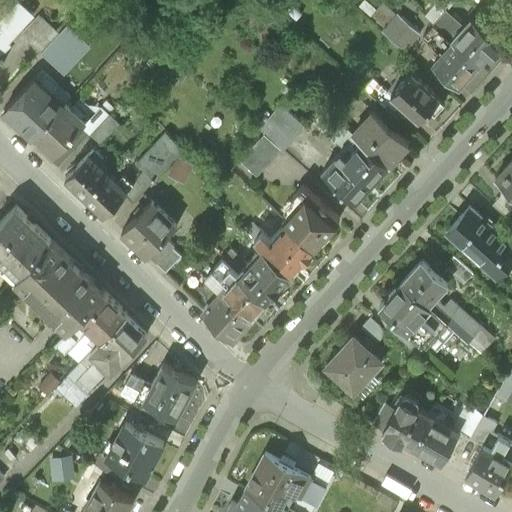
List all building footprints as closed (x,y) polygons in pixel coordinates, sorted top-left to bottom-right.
[(19,0),(17,0),(0,19),(0,55),(11,44),(8,41),(34,14),(19,0)] [(114,2),(112,0),(94,0),(107,11),(114,2)] [(358,6),(382,28),(395,13),(383,2),(375,11),(363,0),(358,6)] [(434,0),(437,2),(446,10),(455,0),(434,0)] [(472,17),(462,27),(461,26),(463,25),(446,10),(437,2),(425,15),(433,22),(479,64),(489,52),(491,54),(500,45),(497,43),(499,41),(472,17)] [(382,28),(381,29),(403,49),(418,32),(396,12),(395,13),(382,28)] [(42,51),(43,50),(59,33),(39,14),(22,32),(42,51)] [(458,86),(479,64),(433,22),(421,35),(441,53),(432,63),(458,86)] [(62,29),(59,33),(43,50),(62,68),(81,47),(62,29)] [(4,107),(33,135),(65,102),(71,96),(42,68),(4,107)] [(444,103),(410,72),(390,95),(404,108),(420,122),(430,110),(434,114),(444,103)] [(395,117),(404,108),(390,95),(372,78),(363,88),(395,117)] [(80,97),(70,107),(84,120),(93,110),(80,97)] [(70,107),(65,102),(33,135),(54,155),(80,127),(85,122),(84,120),(70,107)] [(255,126),(264,134),(281,150),(282,151),(305,126),(280,104),(268,118),(265,115),(255,126)] [(99,107),(85,122),(80,127),(89,135),(90,133),(100,143),(119,123),(109,113),(108,115),(99,107)] [(326,108),(313,122),(325,133),(338,119),(326,108)] [(372,111),(353,132),(389,165),(408,143),(372,111)] [(355,202),(389,165),(353,132),(338,119),(325,133),(334,142),(336,139),(345,147),(322,173),(355,202)] [(131,168),(138,175),(134,179),(144,189),(176,156),(183,149),(166,132),(131,168)] [(256,176),(281,150),(264,134),(239,160),(256,176)] [(65,175),(85,195),(108,171),(87,152),(65,175)] [(193,164),(176,156),(167,176),(183,184),(193,164)] [(511,158),(495,177),(507,188),(511,192),(511,158)] [(115,178),(108,171),(85,195),(103,212),(122,191),(132,182),(121,171),(115,178)] [(134,179),(132,182),(122,191),(132,201),(144,189),(134,179)] [(285,218),(288,221),(315,245),(321,239),(326,239),(331,233),(330,229),(340,218),(303,185),(292,198),(298,203),(285,218)] [(506,218),(511,211),(511,192),(507,188),(491,204),(506,218)] [(151,200),(122,231),(147,255),(165,237),(177,225),(151,200)] [(0,220),(0,256),(18,274),(51,239),(15,205),(0,220)] [(447,231),(496,274),(511,256),(511,242),(470,205),(447,231)] [(313,247),(315,245),(288,221),(271,240),(252,222),(246,230),(262,245),(292,271),(305,257),(309,257),(314,252),(313,247)] [(173,245),(165,237),(147,255),(166,273),(182,255),(172,246),(173,245)] [(14,278),(68,328),(105,290),(51,239),(18,274),(14,278)] [(247,262),(238,272),(268,298),(292,271),(262,245),(247,262)] [(230,247),(221,256),(238,272),(247,262),(230,247)] [(221,256),(204,275),(251,317),(268,298),(238,272),(221,256)] [(433,257),(428,263),(439,274),(445,267),(463,283),(472,273),(453,256),(444,266),(433,257)] [(422,258),(402,280),(428,304),(433,298),(448,282),(439,274),(428,263),(422,258)] [(233,336),(251,317),(204,275),(193,265),(185,273),(199,286),(197,289),(210,300),(203,308),(233,336)] [(443,319),(428,304),(402,280),(379,305),(392,317),(407,332),(408,331),(421,342),(423,340),(443,319)] [(89,327),(101,339),(127,312),(105,290),(68,328),(55,342),(61,348),(57,352),(61,356),(67,350),(89,327)] [(440,300),(436,301),(433,298),(428,304),(443,319),(455,329),(481,353),(493,339),(450,300),(444,305),(440,300)] [(148,332),(127,312),(101,339),(79,361),(67,373),(88,393),(148,332)] [(407,332),(392,317),(385,325),(413,351),(421,342),(408,331),(407,332)] [(387,332),(372,319),(365,327),(379,340),(387,332)] [(434,351),(455,329),(443,319),(423,340),(434,351)] [(89,327),(67,350),(79,361),(101,339),(89,327)] [(383,360),(354,333),(348,340),(338,347),(337,349),(337,351),(338,351),(327,363),(364,397),(379,380),(370,373),(383,360)] [(150,385),(143,399),(145,399),(178,417),(197,380),(163,362),(150,385)] [(511,366),(505,375),(494,392),(511,402),(511,366)] [(60,381),(50,371),(37,385),(47,394),(60,381)] [(143,399),(150,385),(131,374),(120,392),(143,403),(145,399),(143,399)] [(400,397),(395,407),(383,428),(413,445),(430,414),(400,397)] [(383,428),(395,407),(384,402),(373,423),(383,428)] [(470,437),(482,414),(473,405),(471,408),(464,404),(452,426),(459,430),(459,431),(470,437)] [(452,426),(430,414),(413,445),(442,461),(459,431),(459,430),(452,426)] [(470,437),(483,444),(484,443),(492,430),(496,422),(482,414),(470,437)] [(114,440),(110,437),(102,452),(122,463),(146,476),(165,442),(125,419),(114,440)] [(511,462),(511,441),(492,430),(484,443),(483,444),(466,475),(496,492),(511,462)] [(116,474),(122,463),(102,452),(96,463),(116,474)] [(266,453),(248,487),(282,505),(287,508),(295,493),(310,501),(320,482),(294,467),(295,466),(281,458),(280,460),(266,453)] [(334,471),(321,465),(315,478),(327,484),(334,471)] [(81,511),(126,511),(134,498),(100,479),(81,511)] [(277,511),(282,505),(248,487),(238,505),(232,502),(226,511),(277,511)]
